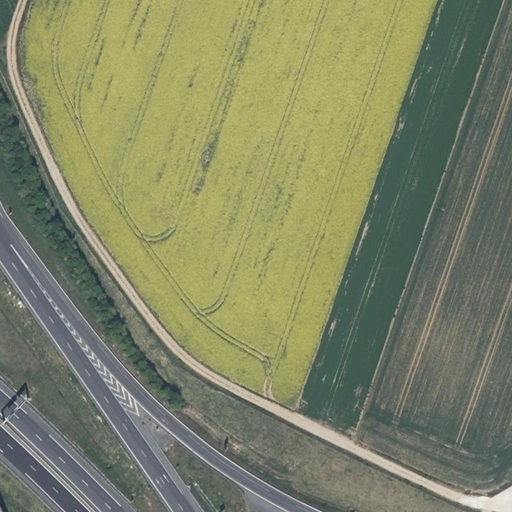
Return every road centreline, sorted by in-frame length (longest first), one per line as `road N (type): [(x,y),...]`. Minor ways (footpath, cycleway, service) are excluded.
road 1 (track): [(501,511),(180,355),(125,288),(60,186),(17,81),(13,40),(27,0)]
road 2 (motorway): [(304,511),(245,483),(174,428),(6,241)]
road 3 (motorway): [(184,511),(6,241)]
road 4 (motorway): [(115,511),(0,398)]
